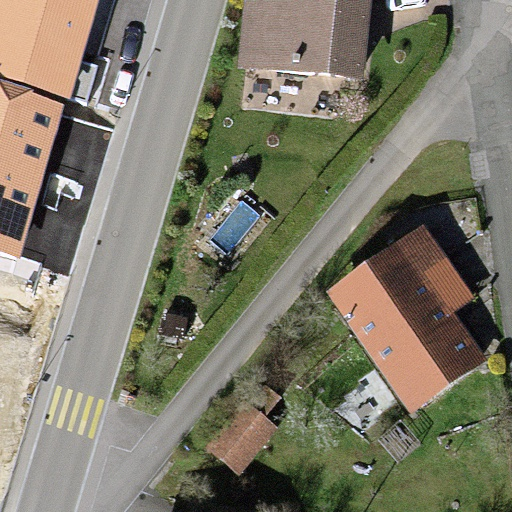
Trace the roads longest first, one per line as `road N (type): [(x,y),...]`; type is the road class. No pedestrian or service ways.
road 1 (residential): [(89,511),(135,472),(366,170),(489,34)]
road 2 (tertiary): [(192,0),(43,511)]
road 3 (residential): [(506,161),(489,34)]
